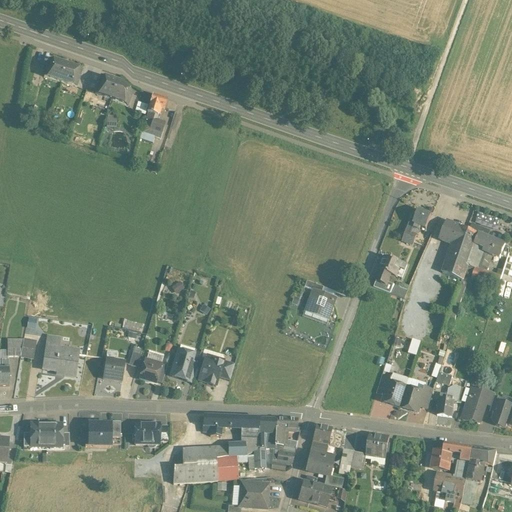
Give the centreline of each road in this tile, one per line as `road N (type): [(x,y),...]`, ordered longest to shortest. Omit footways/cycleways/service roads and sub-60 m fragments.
road 1 (secondary): [(405,167),(0,28)]
road 2 (track): [(412,148),(113,35),(122,0)]
road 3 (residential): [(86,407),(311,417)]
road 4 (residential): [(86,407),(107,248),(88,202)]
road 5 (residential): [(311,417),(511,446)]
road 6 (residential): [(376,236),(311,417)]
road 7 (track): [(405,167),(467,0)]
road 8 (residential): [(252,196),(176,183),(88,202)]
road 9 (residential): [(376,236),(252,196)]
